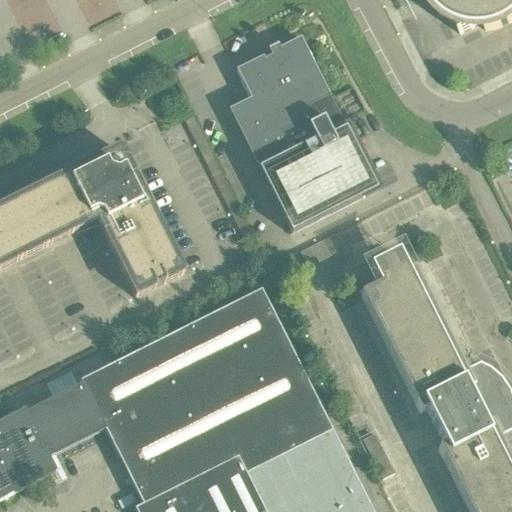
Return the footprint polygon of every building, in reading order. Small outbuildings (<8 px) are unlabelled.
[(511,0),(429,0),(431,3),(435,8),(437,11),(439,13),(439,14),(443,17),(444,16),(442,13),(448,10),(461,35),(487,23),(490,29),(486,29),(486,32),(490,31),(492,31),(494,30),(496,30),(498,29),(500,29),(502,28),(504,27),(506,26),(507,25),(509,25),(511,23),(511,22),(511,0)] [(346,131),(329,99),(300,40),(280,51),(278,46),(268,51),(271,58),(264,62),(263,59),(236,73),(250,101),(228,112),(290,236),(362,200),(364,203),(382,194),(349,129),(346,131)] [(119,153),(116,155),(115,153),(0,210),(0,270),(96,223),(135,301),(183,276),(123,155),(121,156),(119,153)] [(395,280),(393,276),(385,261),(369,268),(379,288),(360,297),(419,416),(426,413),(443,449),(437,452),(466,511),(511,511),(511,465),(496,434),(506,429),(507,421),(506,414),(506,411),(505,404),(511,400),(505,387),(498,391),(493,385),(491,383),(486,379),(479,375),(469,380),(414,270),(395,280)] [(243,478),(330,435),(260,294),(79,385),(80,387),(25,415),(23,412),(0,423),(0,502),(45,480),(60,473),(56,466),(52,458),(103,433),(107,441),(139,505),(140,508),(234,461),(243,478)] [(369,511),(330,435),(243,478),(259,511),(369,511)] [(381,483),(393,477),(373,437),(361,443),(381,483)] [(259,511),(243,478),(234,461),(140,508),(132,511),(259,511)]
